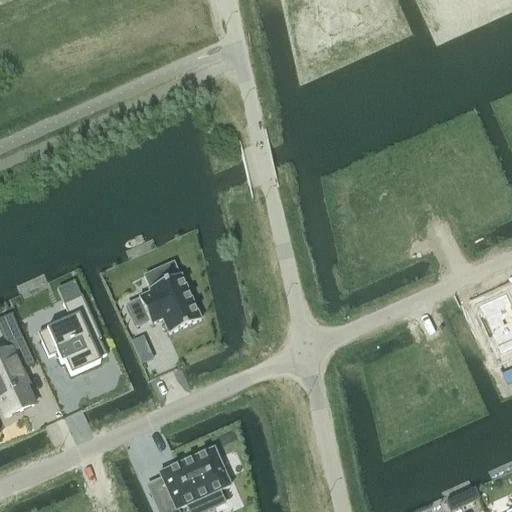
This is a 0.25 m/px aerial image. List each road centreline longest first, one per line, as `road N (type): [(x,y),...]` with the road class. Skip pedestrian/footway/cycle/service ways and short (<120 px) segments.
road 1 (unclassified): [(226,0),(306,352)]
road 2 (residential): [(306,352),(0,490)]
road 3 (residential): [(511,260),(306,352)]
road 4 (unclassified): [(306,352),(342,511)]
